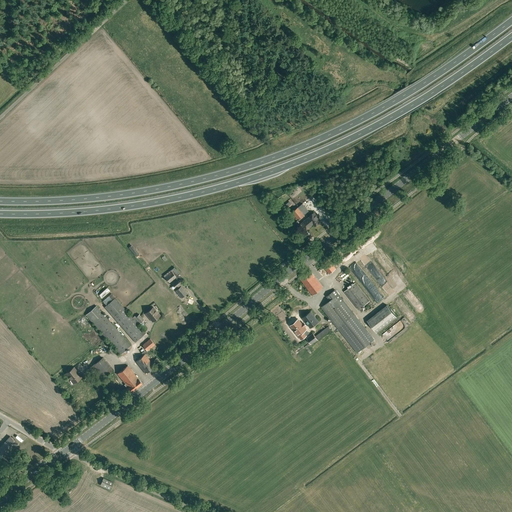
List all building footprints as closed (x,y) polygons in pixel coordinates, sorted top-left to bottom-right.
[(304,214),(299,208),(298,207),(292,212),(298,220),(305,214),(304,214)] [(321,221),(314,212),(308,217),(308,218),(302,223),(306,229),(313,223),(315,226),(321,221)] [(336,269),(327,258),(321,263),(329,274),(336,269)] [(170,283),(180,274),(174,267),(171,270),(172,271),(165,277),(170,283)] [(323,287),(309,270),(299,277),(313,295),(323,287)] [(366,283),(379,300),(384,296),(371,279),(366,283)] [(175,287),(176,287),(178,288),(176,290),(182,297),(187,293),(180,284),(180,283),(177,280),(172,284),(175,287)] [(369,301),(355,283),(344,291),(359,309),(369,301)] [(322,307),(338,328),(356,350),(373,337),(355,315),(338,294),(335,290),(327,296),(330,300),(322,307)] [(140,318),(137,315),(136,316),(135,315),(132,317),(115,297),(104,306),(135,341),(145,332),(138,324),(142,320),(140,318)] [(396,316),(387,304),(367,320),(377,332),(396,316)] [(131,345),(96,306),(86,315),(121,354),(131,345)] [(153,321),(160,315),(156,310),(155,311),(153,308),(153,307),(146,313),(153,321),(152,321),(153,321)] [(310,327),(318,321),(311,311),(303,317),(310,327)] [(298,319),(294,322),(294,321),(291,324),(290,325),(297,333),(296,333),(301,339),(306,335),(303,331),(306,329),(304,326),(305,325),(303,323),(302,324),(298,319)] [(329,326),(315,336),(313,333),(306,338),(311,344),(318,339),(318,340),(332,329),(329,326)] [(155,344),(150,338),(142,345),(147,351),(155,344)] [(154,366),(145,354),(136,361),(145,373),(154,366)] [(113,370),(103,357),(90,367),(100,380),(113,370)] [(128,365),(117,373),(126,384),(125,384),(127,388),(126,389),(130,393),(142,383),(139,379),(138,379),(128,365)] [(75,382),(82,376),(81,377),(74,367),(75,367),(66,373),(71,380),(72,379),(75,382)] [(18,444),(10,436),(0,446),(0,452),(5,458),(18,444)] [(32,464),(45,454),(35,441),(26,447),(32,455),(28,459),(32,464)] [(113,482),(103,478),(100,485),(109,489),(113,482)]
